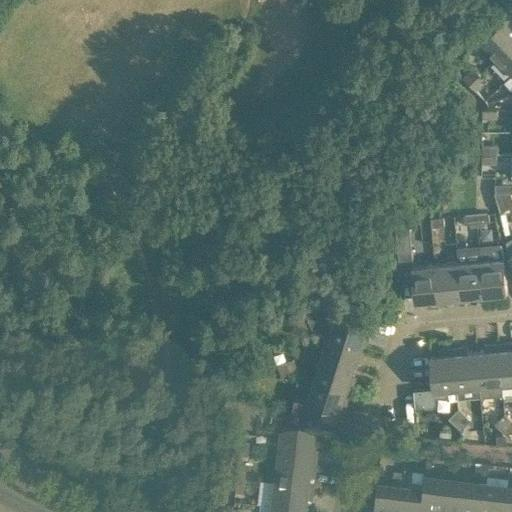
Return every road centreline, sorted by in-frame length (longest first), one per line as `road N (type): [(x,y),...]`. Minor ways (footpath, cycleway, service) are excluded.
road 1 (residential): [(339,511),(344,456),(372,415),(404,321),(511,310)]
road 2 (tertiary): [(109,511),(0,461)]
